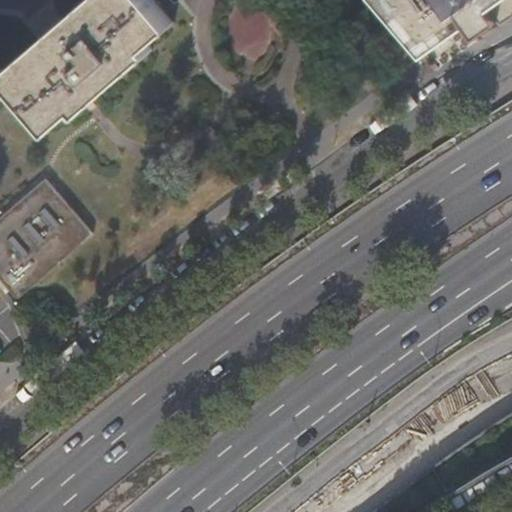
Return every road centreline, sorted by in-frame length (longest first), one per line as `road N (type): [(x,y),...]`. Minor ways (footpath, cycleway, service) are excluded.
road 1 (secondary): [(511,61),(456,92),(186,285),(0,432)]
road 2 (trunk): [(511,155),(252,321),(23,511)]
road 3 (trunk): [(176,511),(355,367),(511,265)]
road 4 (residential): [(277,511),(450,376),(511,343)]
